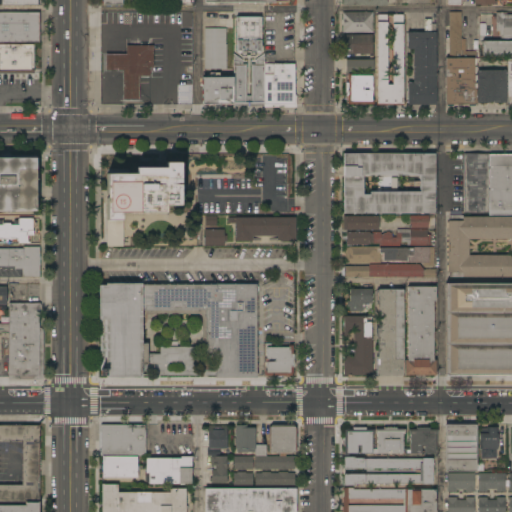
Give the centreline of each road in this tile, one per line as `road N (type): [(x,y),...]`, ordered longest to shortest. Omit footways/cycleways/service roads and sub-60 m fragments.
road 1 (residential): [(320,511),(323,0)]
road 2 (secondary): [(72,267),(72,131)]
road 3 (secondary): [(199,403),(72,402)]
road 4 (secondary): [(72,402),(72,280)]
road 5 (secondary): [(320,402),(199,403)]
road 6 (secondary): [(72,131),(72,10)]
